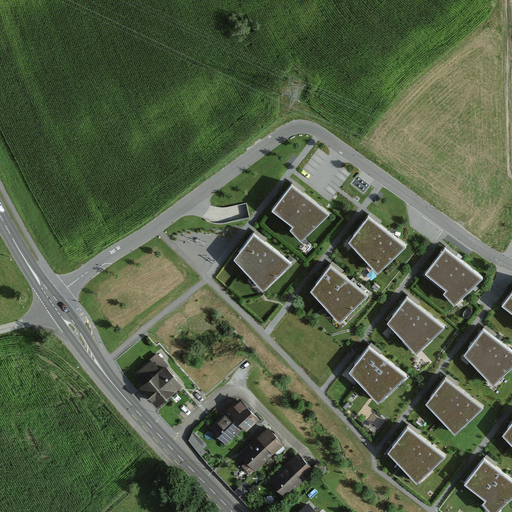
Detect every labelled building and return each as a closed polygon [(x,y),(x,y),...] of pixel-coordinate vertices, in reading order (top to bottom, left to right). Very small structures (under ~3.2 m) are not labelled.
[(292,181),(273,204),(294,220),(291,224),(301,234),(327,208),(292,181)] [(404,239),(368,212),(351,236),(378,264),(404,239)] [(289,258),(254,230),(234,253),(263,283),(289,258)] [(480,272),(445,244),(428,268),(448,283),(446,287),(454,296),(480,272)] [(366,289),(330,262),(312,285),(340,314),(366,289)] [(442,321),(407,293),(389,317),(416,346),(442,321)] [(511,359),(511,348),(483,326),(466,349),(493,377),(511,359)] [(404,370),(369,343),(352,366),(378,394),(404,370)] [(155,408),(181,386),(157,358),(136,376),(145,386),(140,391),(155,408)] [(481,402),(446,375),(428,398),(455,427),(481,402)] [(239,400),(209,428),(225,445),(243,429),(246,432),(258,420),(239,400)] [(443,451),(408,424),(389,447),(417,476),(443,451)] [(255,473),(283,446),(266,429),(239,456),(255,473)] [(286,500),(315,471),(298,454),(269,482),(286,500)] [(511,489),(511,477),(484,456),(467,479),(487,494),(485,498),(493,508),(511,489)]
